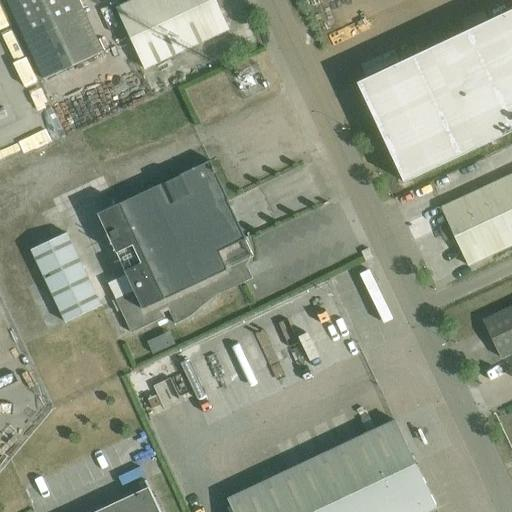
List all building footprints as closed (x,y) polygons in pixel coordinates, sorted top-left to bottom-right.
[(6,0),(44,80),(103,52),(78,0),(6,0)] [(229,30),(214,0),(133,0),(117,8),(145,69),(229,30)] [(511,11),(358,83),(404,183),(511,132),(511,11)] [(233,106),(244,101),(235,83),(224,88),(233,106)] [(26,147),(51,139),(47,129),(22,137),(26,147)] [(249,257),(251,249),(250,243),(249,238),(213,159),(171,178),(172,181),(101,213),(135,290),(117,298),(133,334),(165,320),(163,314),(169,311),(175,325),(188,316),(201,306),(217,295),(251,278),(245,263),(249,257)] [(468,266),(511,245),(511,175),(442,208),(468,266)] [(446,176),(431,184),(435,193),(451,186),(446,176)] [(250,229),(281,212),(276,203),(245,219),(250,229)] [(101,306),(67,233),(31,250),(66,323),(101,306)] [(511,307),(483,321),(501,358),(511,352),(511,307)] [(157,350),(177,343),(172,330),(152,337),(157,350)] [(228,498),(234,511),(426,511),(436,508),(395,419),(228,498)] [(160,511),(146,481),(145,481),(148,488),(96,511),(160,511)]
